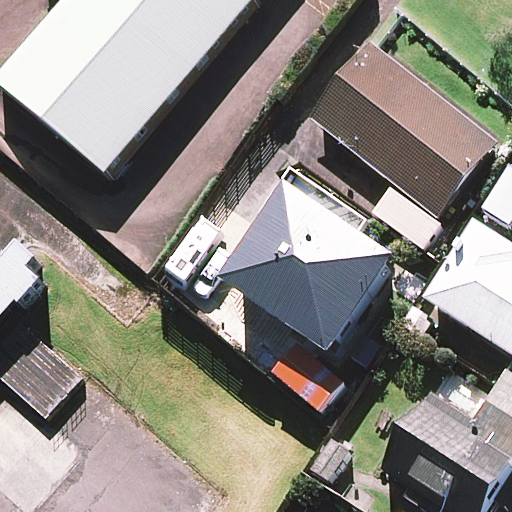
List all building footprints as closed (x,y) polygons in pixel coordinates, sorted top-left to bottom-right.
[(261,0),(68,0),(0,78),(0,92),(103,181),(261,0)] [(497,150),(373,52),(315,126),(398,191),(377,218),(418,250),(497,150)] [(511,229),(511,176),(486,214),(511,230),(511,229)] [(399,266),(288,193),(224,291),(335,364),(399,266)] [(511,252),(477,230),(429,305),(511,358),(511,252)] [(494,404),(448,375),(379,484),(423,511),(492,511),(511,481),(511,381),(509,379),(494,404)]
